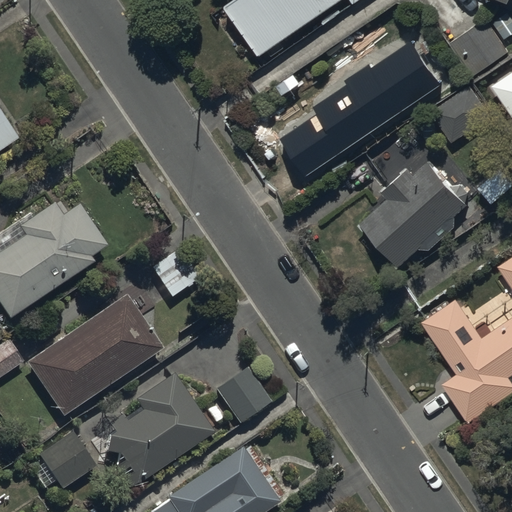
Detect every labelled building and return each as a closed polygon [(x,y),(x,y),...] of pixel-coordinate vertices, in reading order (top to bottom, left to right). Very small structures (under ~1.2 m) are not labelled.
[(225,0),(223,1),(257,53),(337,0),(225,0)] [(475,71),(508,50),(486,17),(453,38),(475,71)] [(280,135),(306,175),(443,84),(412,38),(312,103),(317,111),(280,135)] [(511,73),(494,86),(511,111),(511,73)] [(429,109),(451,142),(490,117),(468,84),(429,109)] [(0,148),(19,136),(0,107),(0,148)] [(399,267),(468,202),(425,158),(357,223),(399,267)] [(0,254),(0,297),(13,316),(93,261),(89,256),(107,244),(78,202),(61,214),(53,202),(18,225),(26,237),(0,254)] [(149,265),(170,296),(199,277),(178,246),(149,265)] [(511,373),(511,257),(500,265),(511,283),(511,316),(483,336),(458,299),(423,322),(448,359),(458,374),(444,383),(469,420),(511,390),(511,381),(509,376),(511,373)] [(26,361),(63,416),(162,349),(125,294),(26,361)] [(0,377),(22,362),(7,339),(0,343),(0,377)] [(216,385),(241,422),(273,401),(248,364),(216,385)] [(103,436),(135,483),(214,430),(182,383),(174,371),(133,398),(141,411),(103,436)] [(38,452),(63,488),(98,464),(74,428),(38,452)] [(263,511),(281,500),(242,442),(139,511),(263,511)]
